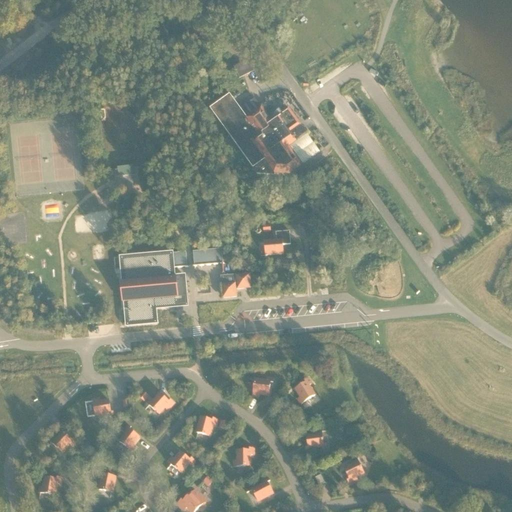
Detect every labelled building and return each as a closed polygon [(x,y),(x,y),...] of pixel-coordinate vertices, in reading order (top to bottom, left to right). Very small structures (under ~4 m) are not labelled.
[(254,71),(249,60),(247,61),(238,65),(234,68),(239,78),(244,76),(253,72),(254,71)] [(271,121),(261,108),(247,118),(241,109),(230,94),(209,108),(253,169),(265,160),(274,173),(289,174),(301,165),(319,152),(307,135),(297,142),(290,133),(301,125),(289,108),(271,121)] [(247,118),(261,108),(254,99),(241,109),(247,118)] [(58,147),(57,170),(74,171),(76,133),(66,133),(65,143),(59,143),(58,147)] [(43,182),(41,135),(20,137),(23,183),(43,182)] [(120,177),(136,176),(135,167),(119,167),(120,177)] [(282,246),(290,245),(289,232),(276,233),(277,241),(265,242),(266,256),(283,255),(282,246)] [(222,249),(193,252),(194,267),(224,264),(223,264),(222,249)] [(178,298),(176,277),(174,277),(173,269),(187,268),(185,253),(172,254),(121,258),(123,282),(121,282),(122,302),(125,302),(125,311),(122,311),(123,326),(127,326),(156,323),(155,309),(169,307),(169,303),(176,302),(176,298),(178,298)] [(236,289),(251,288),(249,275),(222,278),(223,298),(236,297),(236,289)] [(184,276),(176,277),(178,298),(186,297),(184,276)] [(267,382),(255,380),(253,397),(258,397),(259,394),(269,395),(270,383),(273,383),(273,379),(267,379),(267,382)] [(311,384),(308,379),(305,381),(306,383),(295,390),(301,398),(298,400),(301,405),(315,396),(309,386),(311,384)] [(149,396),(143,391),(138,396),(144,401),(149,396)] [(159,415),(160,414),(165,408),(167,411),(173,404),(171,401),(169,403),(160,394),(153,402),(150,399),(147,404),(159,415)] [(93,400),(95,416),(107,415),(107,418),(114,417),(113,413),(111,413),(109,401),(99,403),(98,399),(93,400)] [(297,408),(293,402),(286,406),(290,412),(297,408)] [(197,433),(209,437),(212,426),(215,426),(217,420),(213,419),(213,422),(201,418),(197,433)] [(221,421),(219,428),(226,429),(228,423),(221,421)] [(119,442),(132,452),(136,448),(133,446),(139,438),(129,430),(131,428),(128,426),(124,431),(126,433),(119,442)] [(312,449),(324,447),(321,431),(316,431),(316,435),(306,436),(308,449),(306,449),(306,453),(312,452),(312,449)] [(50,441),(61,453),(70,444),(72,447),(76,442),(74,440),(72,441),(63,433),(56,440),(53,437),(50,441)] [(234,467),(250,467),(250,456),(253,455),(253,449),(250,449),(250,452),(237,452),(237,462),(234,462),(234,467)] [(168,463),(181,473),(188,464),(191,466),(195,462),(192,459),(190,461),(180,453),(174,461),(171,458),(168,463)] [(356,478),(364,474),(356,459),(351,461),(353,465),(344,469),(349,480),(347,481),(349,485),(357,481),(356,478)] [(99,490),(112,493),(115,478),(103,475),(103,473),(100,472),(98,478),(102,479),(99,490)] [(324,483),(320,475),(315,478),(319,486),(324,483)] [(208,477),(203,482),(208,487),(214,481),(208,477)] [(39,493),(55,496),(57,484),(60,485),(61,479),(57,478),(57,480),(45,478),(43,488),(40,488),(39,493)] [(258,502),(273,494),(267,483),(269,482),(268,479),(262,481),(264,484),(252,491),(258,502)] [(195,511),(205,502),(201,498),(194,491),(183,502),(181,501),(178,503),(185,510),(187,508),(191,511),(195,511)]
